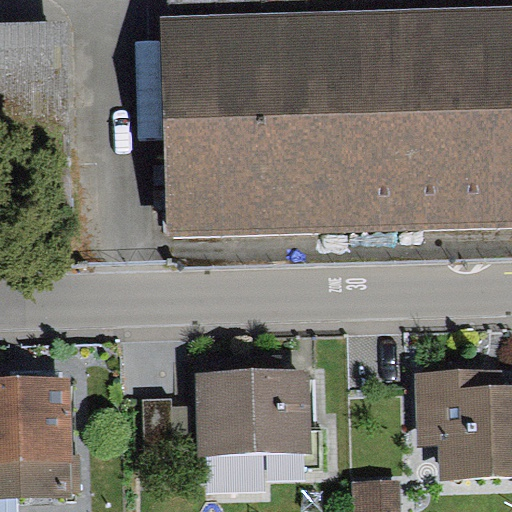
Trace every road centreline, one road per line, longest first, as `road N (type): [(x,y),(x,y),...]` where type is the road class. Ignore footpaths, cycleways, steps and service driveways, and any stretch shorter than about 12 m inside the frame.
road 1 (residential): [(511,300),(0,306)]
road 2 (unknown): [(138,305),(115,0)]
